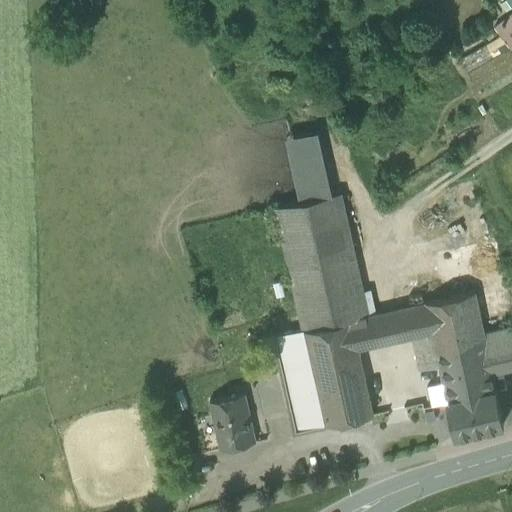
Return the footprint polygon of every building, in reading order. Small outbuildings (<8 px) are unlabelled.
[(511,47),(511,31),(504,20),(495,27),(502,37),(509,46),(511,49),(511,47)] [(502,37),(460,61),(466,71),(509,46),(502,37)] [(511,48),(511,49),(466,75),(479,98),(511,79),(511,48)] [(340,194),(277,208),(304,329),(352,318),(367,315),(340,194)] [(475,291),(396,309),(402,339),(412,336),(432,332),(439,365),(446,398),(496,387),(484,332),(475,291)] [(396,309),(381,312),(388,342),(402,339),(396,309)] [(367,315),(352,318),(358,348),(388,342),(381,312),(367,315)] [(368,391),(358,348),(352,318),(304,329),(326,425),(373,414),(368,391)] [(511,325),(484,332),(496,387),(496,388),(511,384),(511,325)] [(304,329),(273,336),(295,432),(326,425),(304,329)] [(432,332),(412,336),(419,370),(439,365),(432,332)] [(496,387),(446,398),(455,435),(504,423),(496,388),(496,387)] [(368,391),(373,414),(389,411),(384,388),(368,391)] [(245,393),(209,401),(220,448),(256,440),(245,393)]
